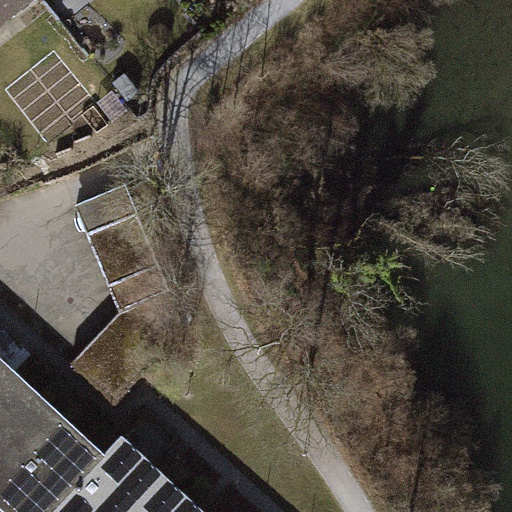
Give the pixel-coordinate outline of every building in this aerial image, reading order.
[(16,0),(0,0),(0,39),(30,19),(16,0)] [(16,0),(30,19),(57,0),(16,0)] [(0,406),(10,395),(0,386),(0,406)] [(0,406),(0,493),(54,435),(10,395),(0,406)] [(0,493),(0,511),(65,511),(99,476),(54,435),(0,493)] [(142,511),(156,497),(114,459),(99,476),(65,511),(142,511)] [(172,511),(156,497),(142,511),(172,511)]
